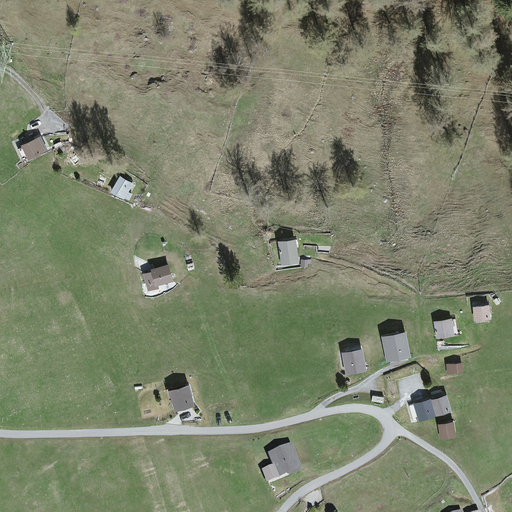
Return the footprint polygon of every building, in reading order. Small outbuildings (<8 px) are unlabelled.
[(33,135),(18,142),(25,157),(40,150),(33,135)] [(128,182),(113,175),(106,192),(121,199),(128,182)] [(290,236),(272,239),(278,265),(296,261),(290,236)] [(166,264),(146,270),(150,286),(170,281),(166,264)] [(483,302),(468,305),(472,321),(487,318),(483,302)] [(448,316),(431,320),(435,338),(452,334),(448,316)] [(402,329),(378,335),(385,363),(409,357),(402,329)] [(357,347),(337,352),(343,374),(363,369),(357,347)] [(460,362),(444,364),(445,375),(461,373),(460,362)] [(191,384),(173,389),(179,412),(197,407),(191,384)] [(442,393),(428,398),(434,415),(448,410),(442,393)] [(425,398),(410,403),(416,421),(431,416),(425,398)] [(447,420),(434,424),(439,440),(452,437),(447,420)] [(295,446),(270,456),(275,468),(264,473),(270,487),(306,472),(295,446)]
